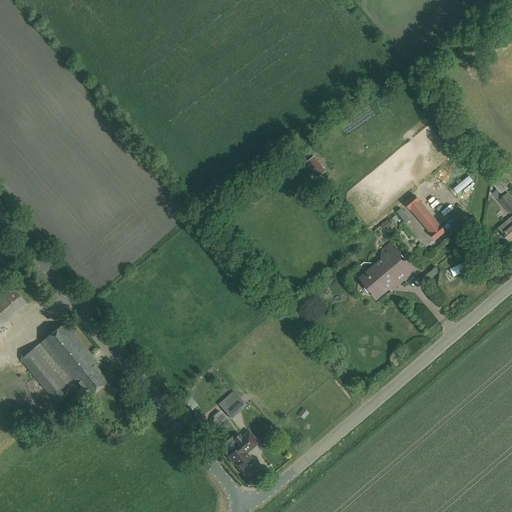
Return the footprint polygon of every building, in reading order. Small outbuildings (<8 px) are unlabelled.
[(326,171),(314,156),(304,164),(316,179),(326,171)] [(506,185),(500,189),(503,194),(509,190),(506,185)] [(511,214),(511,213),(511,198),(507,192),(498,200),(511,214)] [(445,232),(415,195),(405,204),(410,209),(412,208),(432,232),(431,234),(436,240),(445,232)] [(509,241),(511,237),(511,217),(499,229),(509,241)] [(452,219),(444,225),(451,234),(459,228),(452,219)] [(468,237),(462,230),(452,239),(458,246),(468,237)] [(398,285),(415,271),(407,262),(402,262),(401,259),(401,254),(391,243),(383,250),(382,260),(360,279),(365,284),(365,289),(367,292),(372,293),(377,298),(393,284),(398,285)] [(9,285),(0,292),(0,302),(12,317),(26,304),(9,285)] [(74,378),(92,364),(96,361),(65,323),(21,359),(57,403),(66,396),(60,389),(74,378)] [(90,397),(107,383),(92,364),(74,378),(90,397)] [(231,419),(246,406),(233,392),(218,405),(231,419)] [(16,418),(34,412),(30,402),(12,408),(16,418)] [(235,463),(247,477),(254,472),(255,473),(259,469),(255,463),(254,464),(252,462),(252,460),(250,458),(249,459),(245,454),(257,443),(248,431),(240,437),(238,435),(233,440),(231,438),(220,447),(234,464),(235,463)]
